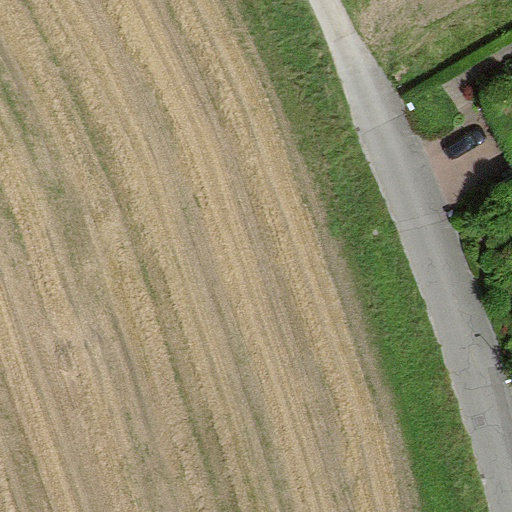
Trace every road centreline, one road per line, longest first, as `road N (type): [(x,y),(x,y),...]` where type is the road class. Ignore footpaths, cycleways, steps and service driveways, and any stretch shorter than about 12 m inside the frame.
road 1 (residential): [(387,113),(501,511)]
road 2 (track): [(325,0),(387,113)]
